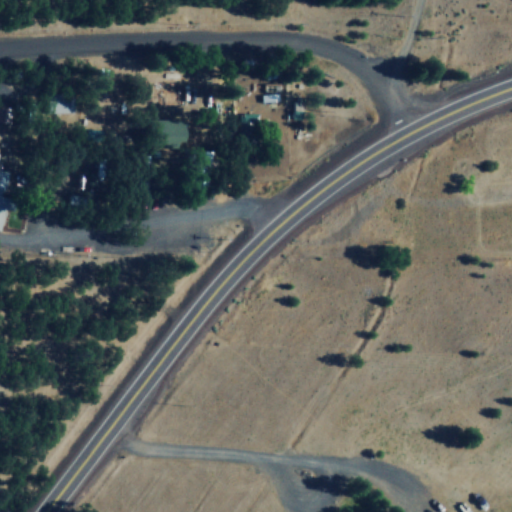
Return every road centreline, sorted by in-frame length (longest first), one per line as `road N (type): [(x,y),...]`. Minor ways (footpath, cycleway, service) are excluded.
road 1 (secondary): [(511,84),(416,124),(276,222),(208,294),(43,511)]
road 2 (residential): [(416,124),(381,77),(340,52),(291,39),(0,45)]
